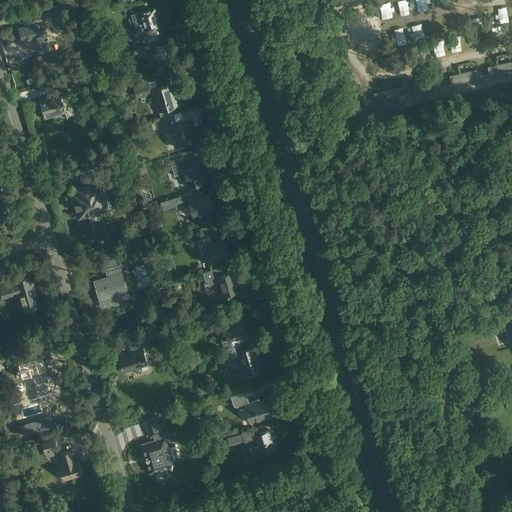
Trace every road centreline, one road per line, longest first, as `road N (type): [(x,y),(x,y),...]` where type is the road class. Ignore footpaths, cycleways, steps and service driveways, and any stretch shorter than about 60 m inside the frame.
road 1 (residential): [(182,511),(325,471),(181,0)]
road 2 (primary): [(232,0),(384,511)]
road 3 (primary): [(397,511),(245,0)]
road 4 (residential): [(131,511),(48,237)]
road 5 (residential): [(48,237),(0,71)]
road 6 (track): [(347,34),(498,3)]
